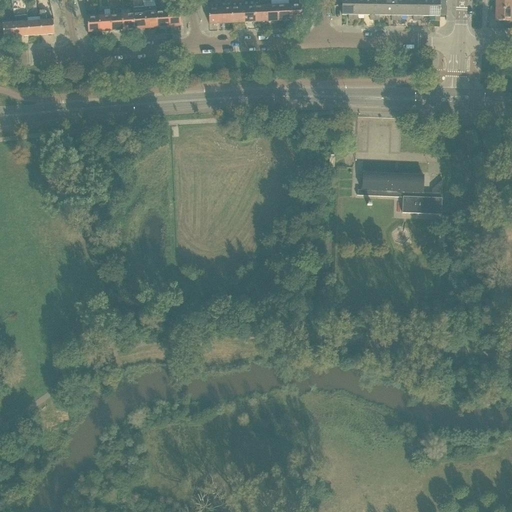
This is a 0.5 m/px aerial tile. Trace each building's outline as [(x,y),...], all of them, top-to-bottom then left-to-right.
[(219,0),(214,0),(215,3),(207,4),(208,9),(209,24),(221,24),(220,1),(219,0)] [(224,0),(219,0),(220,1),(220,9),(221,24),(232,23),(232,12),(231,8),(231,0),(224,0)] [(232,8),(231,8),(232,23),(244,23),(243,2),(242,0),(231,0),(232,8)] [(255,22),(254,7),(253,0),(242,0),(243,2),(244,23),(255,22)] [(270,0),(265,0),(266,6),(266,21),(278,21),(277,6),(271,6),(270,0)] [(288,0),(276,0),(277,6),(278,21),(289,20),(289,5),(288,0)] [(348,20),(353,20),(352,0),(341,0),(341,15),(348,15),(348,20)] [(357,15),(363,15),(363,0),(352,0),(353,20),(357,20),(357,15)] [(369,20),(374,20),(374,0),(363,0),(363,15),(369,16),(369,20)] [(379,16),(385,16),(385,0),(374,0),(374,20),(379,20),(379,16)] [(385,0),(385,16),(391,16),(391,21),(396,21),(395,0),(385,0)] [(400,16),(407,16),(406,0),(395,0),(396,21),(400,21),(400,16)] [(413,21),(417,21),(417,0),(406,0),(407,16),(413,16),(413,21)] [(422,16),(428,16),(428,0),(417,0),(417,21),(422,21),(422,16)] [(428,0),(428,16),(434,16),(434,21),(439,21),(439,0),(428,0)] [(495,0),(495,9),(511,9),(511,0),(495,0)] [(154,1),(143,2),(144,8),(146,29),(157,28),(156,13),(156,7),(154,1)] [(300,5),(289,5),(289,20),(301,20),(300,5)] [(266,6),(254,7),(255,22),(266,21),(266,6)] [(133,8),(133,15),(134,30),(146,29),(144,8),(133,8)] [(116,16),(110,16),(111,31),(123,31),(122,16),(121,9),(115,9),(116,16)] [(511,9),(495,9),(495,21),(511,22),(511,9)] [(103,10),(99,10),(99,17),(100,32),(111,31),(110,16),(104,17),(103,10)] [(40,17),(40,22),(41,35),(54,34),(53,21),(46,21),(45,11),(39,11),(40,17)] [(179,11),(168,12),(169,27),(180,26),(179,11)] [(168,12),(156,13),(157,28),(169,27),(168,12)] [(133,15),(122,16),(123,31),(134,30),(133,15)] [(27,16),(15,17),(15,23),(16,37),(29,36),(28,22),(27,18),(27,16)] [(40,17),(27,18),(28,22),(29,36),(41,35),(40,22),(40,17)] [(100,32),(99,17),(87,18),(88,33),(100,32)] [(16,37),(15,23),(0,24),(0,29),(3,29),(3,38),(16,37)] [(362,175),(361,196),(372,197),(377,197),(403,198),(402,213),(431,215),(441,215),(442,180),(432,190),(432,193),(422,193),(423,176),(394,175),(362,174),(362,175)]
